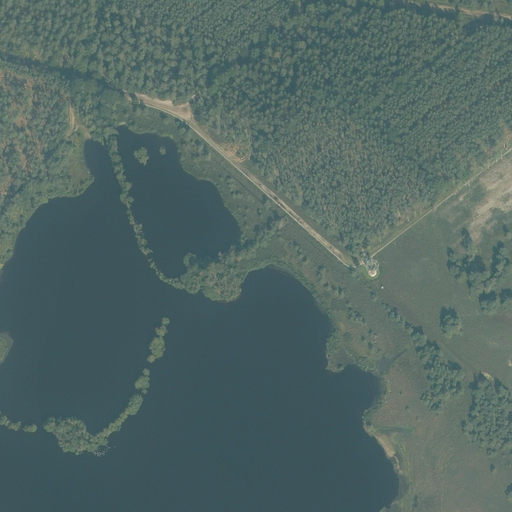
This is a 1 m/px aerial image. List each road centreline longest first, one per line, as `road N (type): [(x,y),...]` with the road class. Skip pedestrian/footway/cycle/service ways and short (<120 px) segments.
road 1 (track): [(180,112),(352,263),(511,143)]
road 2 (track): [(0,52),(180,112)]
road 3 (track): [(377,0),(511,19)]
